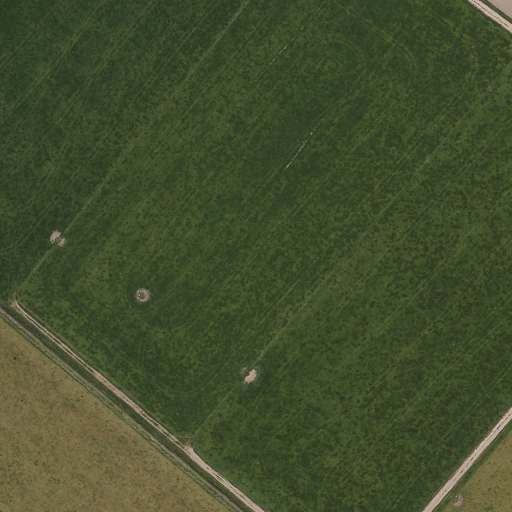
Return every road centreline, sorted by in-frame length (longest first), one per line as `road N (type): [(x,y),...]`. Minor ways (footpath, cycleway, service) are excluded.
road 1 (track): [(262,511),(15,307),(0,283)]
road 2 (track): [(511,413),(429,511)]
